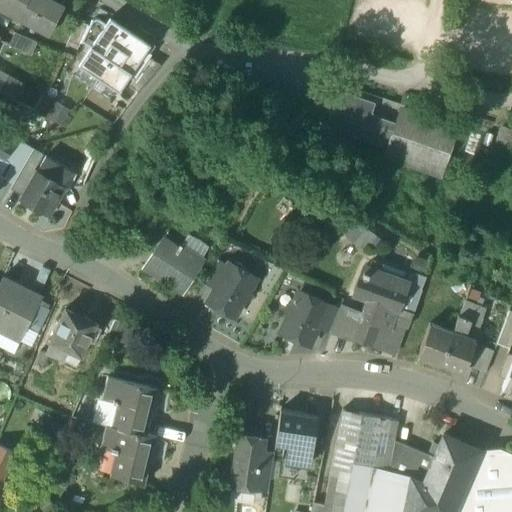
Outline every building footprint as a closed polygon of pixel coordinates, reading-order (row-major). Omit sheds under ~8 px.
[(3,0),(0,6),(0,12),(49,38),(63,11),(42,0),(3,0)] [(106,28),(99,23),(96,22),(94,23),(92,24),(91,25),(89,29),(82,46),(90,52),(78,70),(98,84),(130,36),(110,22),(106,28)] [(78,24),(63,56),(75,61),(82,46),(89,29),(78,24)] [(37,44),(15,35),(9,48),(31,58),(37,44)] [(130,36),(98,84),(118,97),(131,78),(136,82),(149,63),(152,59),(147,55),(150,50),(130,36)] [(160,71),(149,63),(129,92),(139,98),(160,71)] [(24,88),(8,79),(0,92),(0,96),(15,104),(24,88)] [(42,99),(24,88),(15,104),(26,111),(34,114),(42,99)] [(351,95),(340,91),(333,112),(337,113),(334,121),(330,119),(325,134),(388,155),(388,156),(397,130),(396,129),(400,118),(349,101),(351,95)] [(457,137),(400,118),(396,129),(397,130),(388,156),(388,155),(385,164),(441,183),(457,137)] [(511,139),(502,136),(497,148),(511,153),(511,139)] [(4,144),(0,142),(0,159),(4,163),(13,150),(4,144)] [(33,152),(23,170),(34,177),(36,173),(33,172),(42,158),(33,152)] [(76,178),(45,159),(37,174),(64,190),(70,191),(76,178)] [(23,170),(10,191),(22,198),(34,177),(23,170)] [(37,174),(36,173),(34,177),(22,198),(20,202),(43,215),(50,203),(55,206),(64,190),(37,174)] [(360,249),(372,237),(357,221),(344,233),(360,249)] [(496,226),(482,222),(476,239),(484,242),(491,244),(496,226)] [(484,242),(476,239),(473,249),(481,252),(484,242)] [(177,249),(163,240),(144,268),(182,293),(203,262),(179,246),(177,249)] [(217,261),(205,282),(216,288),(228,267),(217,261)] [(254,278),(229,264),(228,267),(216,288),(207,302),(232,316),(241,301),(246,300),(250,294),(248,289),(254,278)] [(407,280),(366,266),(356,295),(367,299),(361,314),(352,336),(355,337),(355,335),(360,337),(361,336),(370,340),(370,341),(397,351),(415,304),(400,298),(406,283),(407,280)] [(42,299),(3,279),(0,285),(0,333),(20,343),(42,299)] [(421,289),(406,283),(400,298),(415,304),(421,289)] [(326,304),(299,292),(295,303),(289,306),(286,312),(288,317),(281,333),(308,344),(316,326),(326,304)] [(486,309),(464,300),(462,306),(484,315),(486,309)] [(326,304),(316,326),(329,332),(330,329),(331,330),(338,310),(326,304)] [(338,310),(331,330),(352,336),(361,314),(339,306),(338,310)] [(484,315),(462,306),(459,315),(470,319),(470,321),(480,325),(484,315)] [(96,324),(65,310),(49,344),(50,344),(46,353),(45,354),(48,355),(61,361),(65,351),(80,358),(88,341),(92,343),(98,329),(95,327),(96,324)] [(511,311),(508,310),(496,344),(509,348),(511,339),(511,311)] [(459,315),(447,311),(443,323),(444,329),(452,332),(459,315)] [(470,319),(459,315),(452,332),(461,335),(465,332),(470,321),(470,319)] [(480,325),(470,321),(465,332),(461,335),(475,341),(481,325),(480,325)] [(444,329),(429,323),(417,357),(439,365),(452,332),(444,329)] [(461,335),(452,332),(439,365),(463,374),(474,344),(475,341),(461,335)] [(474,344),(466,365),(485,373),(493,351),(474,344)] [(40,351),(33,368),(41,371),(48,355),(45,354),(46,353),(40,351)] [(511,354),(507,353),(499,375),(505,377),(511,358),(511,354)] [(511,358),(505,377),(501,389),(511,392),(511,358)] [(156,388),(106,377),(101,397),(113,400),(113,402),(117,403),(111,427),(146,434),(156,388)] [(427,454),(394,440),(398,420),(342,410),(324,504),(312,502),(310,511),(451,511),(464,480),(430,466),(434,457),(427,454)] [(315,416),(281,412),(276,442),(288,444),(286,462),(308,465),(315,416)] [(111,427),(105,425),(100,446),(111,448),(111,450),(115,451),(110,474),(144,482),(155,437),(146,434),(111,427)] [(476,448),(443,435),(439,445),(432,442),(427,454),(434,457),(430,466),(464,480),(476,449),(476,448)] [(238,436),(231,485),(255,488),(261,453),(263,439),(238,436)] [(0,447),(0,480),(7,466),(7,465),(12,453),(0,447)] [(511,511),(511,454),(499,449),(479,450),(476,449),(464,480),(451,511),(511,511)] [(261,453),(255,488),(267,490),(273,455),(261,453)]
